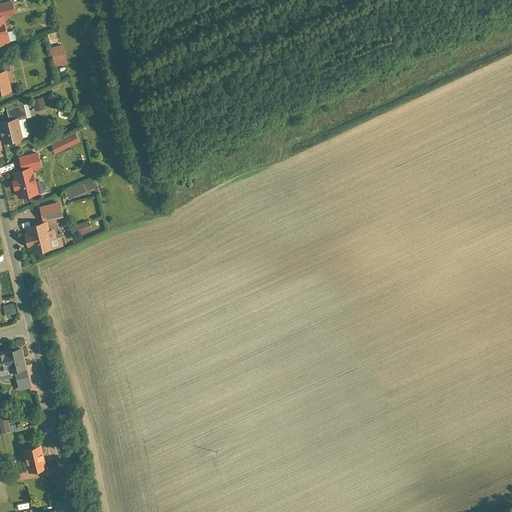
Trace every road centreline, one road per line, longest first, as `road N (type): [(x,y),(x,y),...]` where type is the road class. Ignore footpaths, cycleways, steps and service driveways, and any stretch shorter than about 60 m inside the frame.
road 1 (residential): [(29,327),(74,511)]
road 2 (residential): [(0,204),(29,327)]
